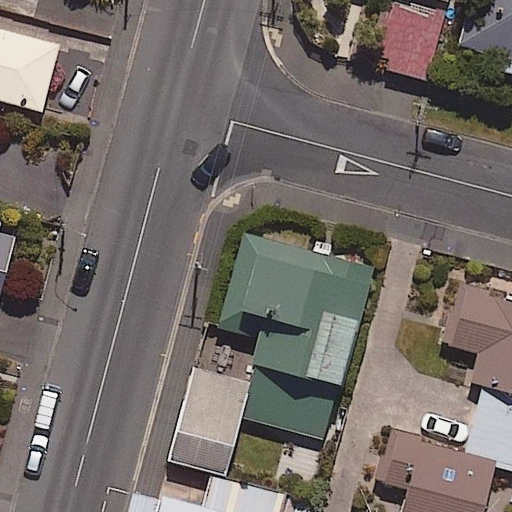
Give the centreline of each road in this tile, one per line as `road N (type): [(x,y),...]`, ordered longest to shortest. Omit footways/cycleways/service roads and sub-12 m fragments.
road 1 (tertiary): [(67,511),(175,105)]
road 2 (residential): [(511,195),(175,105)]
